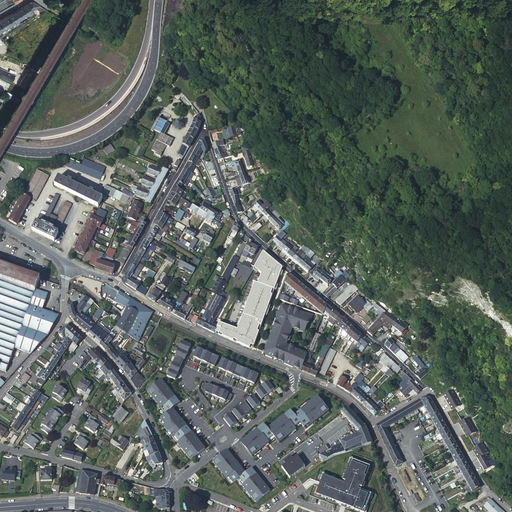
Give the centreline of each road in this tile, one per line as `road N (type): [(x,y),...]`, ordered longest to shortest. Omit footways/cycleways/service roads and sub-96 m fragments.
road 1 (residential): [(204,126),(233,214),(428,392)]
road 2 (primary): [(0,144),(50,152),(98,136),(134,100),(151,61),(150,40)]
road 3 (residential): [(63,318),(140,403),(168,472),(153,485)]
road 4 (residential): [(295,371),(187,326),(114,283)]
road 5 (primary): [(150,40),(122,92),(92,117),(45,133),(0,129)]
road 6 (residential): [(114,283),(204,126)]
road 7 (residential): [(509,511),(484,487),(428,392)]
road 8 (residential): [(217,415),(240,393),(189,374),(206,404)]
